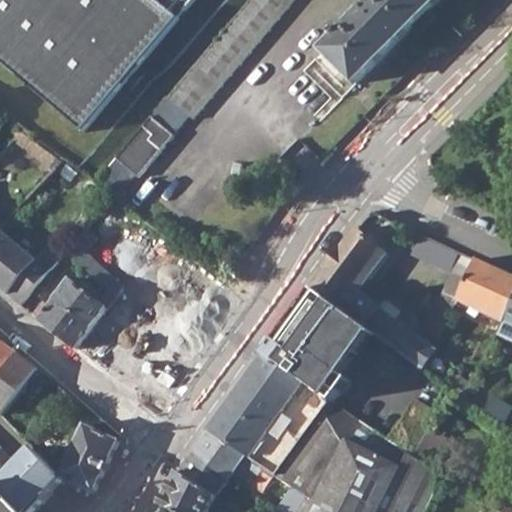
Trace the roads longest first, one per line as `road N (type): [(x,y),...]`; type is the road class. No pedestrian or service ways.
road 1 (tertiary): [(166,448),(333,207),(376,161)]
road 2 (residential): [(166,448),(0,316)]
road 3 (tertiary): [(376,161),(511,21)]
road 4 (residential): [(376,161),(425,209),(511,248)]
